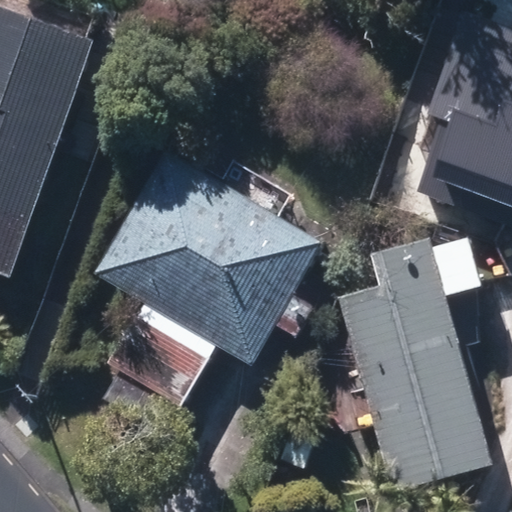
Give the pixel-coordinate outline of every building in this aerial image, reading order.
[(511,8),(498,3),(433,184),(511,212),(511,8)] [(0,279),(11,284),(96,50),(0,15),(0,279)] [(427,60),(471,74),(480,45),(436,31),(427,60)] [(112,368),(183,412),(220,352),(253,372),(276,333),(296,345),(315,314),(295,302),(328,249),(172,155),(98,278),(148,308),(112,368)] [(341,306),(394,500),(494,473),(448,304),(484,295),(470,245),(433,255),(430,245),(373,260),(382,295),(341,306)]
